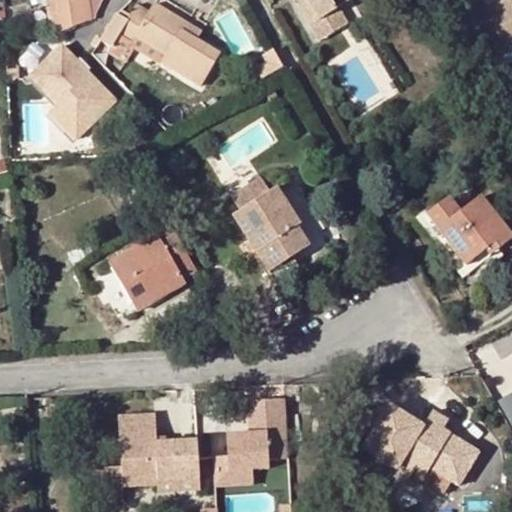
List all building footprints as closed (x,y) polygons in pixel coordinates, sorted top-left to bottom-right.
[(84,0),(48,0),(52,25),(87,20),(84,0)] [(307,0),(309,3),(301,8),(315,31),(341,17),(335,8),(351,0),(350,0),(307,0)] [(511,0),(503,0),(472,14),(491,56),(511,46),(511,0)] [(136,5),(130,16),(126,21),(111,12),(95,39),(110,47),(117,37),(128,44),(132,38),(164,56),(160,63),(198,86),(217,53),(197,40),(181,31),(184,24),(152,5),(148,12),(136,5)] [(114,6),(111,12),(126,21),(130,16),(114,6)] [(199,34),(184,24),(181,31),(197,40),(199,34)] [(28,75),(56,103),(47,111),(76,140),(120,97),(63,40),(28,75)] [(298,226),(275,190),(270,193),(261,178),(251,185),(261,199),(241,212),(233,216),(268,271),(307,247),(296,229),(298,226)] [(241,212),(261,199),(251,185),(232,197),(241,212)] [(138,187),(127,194),(136,210),(148,205),(138,187)] [(425,211),(428,215),(449,199),(446,195),(425,211)] [(428,215),(467,264),(483,250),(489,256),(511,238),(480,197),(460,213),(449,199),(428,215)] [(467,264),(428,215),(425,211),(417,218),(463,277),(471,270),(467,264)] [(195,270),(170,227),(108,263),(131,303),(159,287),(164,296),(184,283),(182,278),(195,270)] [(483,250),(467,264),(471,270),(489,256),(483,250)] [(159,287),(131,303),(136,312),(164,296),(159,287)] [(205,385),(206,390),(206,393),(225,392),(224,388),(225,384),(205,385)] [(511,391),(501,396),(511,422),(511,391)] [(286,400),(248,402),(249,427),(287,425),(286,400)] [(428,471),(450,484),(455,487),(477,452),(450,436),(448,440),(439,435),(446,423),(429,413),(421,427),(406,419),(400,431),(387,423),(359,470),(374,479),(386,459),(389,454),(402,462),(399,467),(396,472),(409,480),(411,476),(415,470),(424,476),(428,471)] [(117,418),(120,468),(122,488),(157,486),(157,483),(197,481),(195,443),(156,445),(154,416),(117,418)] [(454,428),(446,423),(439,435),(448,440),(450,436),(454,428)] [(289,459),(287,425),(249,427),(250,434),(227,436),(228,457),(229,471),(252,469),(269,469),(269,460),(289,459)] [(389,454),(386,459),(399,467),(402,462),(389,454)] [(228,457),(211,458),(214,488),(253,486),(252,469),(229,471),(228,457)] [(122,488),(120,468),(97,469),(99,506),(123,505),(122,488)] [(415,470),(411,476),(442,495),(450,484),(428,471),(424,476),(415,470)] [(197,492),(197,481),(157,483),(157,486),(158,494),(197,492)]
